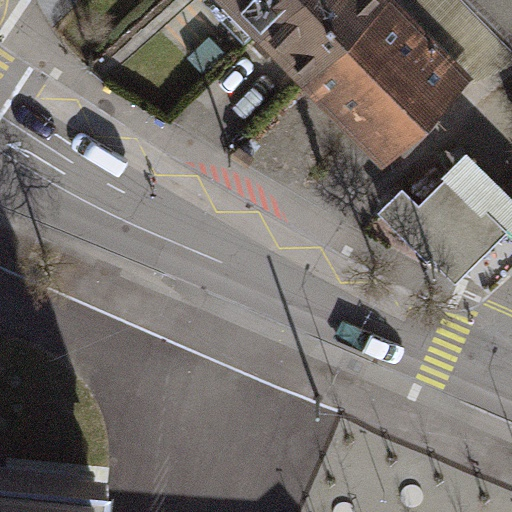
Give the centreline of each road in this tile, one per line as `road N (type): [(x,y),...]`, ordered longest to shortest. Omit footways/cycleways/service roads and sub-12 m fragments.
road 1 (tertiary): [(267,281),(0,156)]
road 2 (tertiary): [(267,281),(511,385)]
